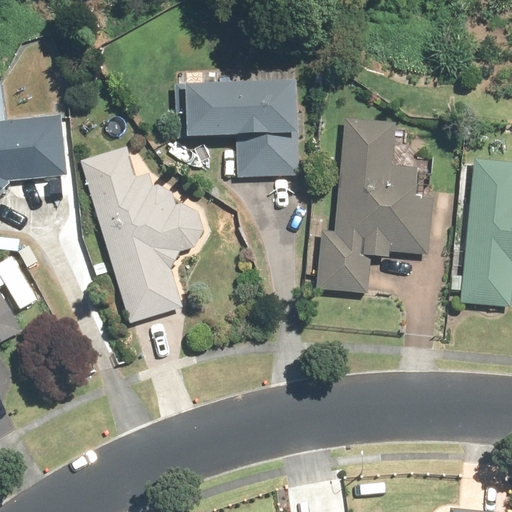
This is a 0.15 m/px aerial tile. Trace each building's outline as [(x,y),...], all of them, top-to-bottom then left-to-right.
[(67,77),(47,79),(50,104),(69,102),(67,77)] [(307,78),(194,81),(196,141),(238,139),(239,177),(311,175),(307,78)] [(72,177),(68,119),(0,123),(0,192),(1,182),(72,177)] [(326,229),(323,287),(376,290),(378,255),(436,258),(438,214),(422,213),(425,165),(398,164),(400,122),(346,119),(339,230),(326,229)] [(135,143),(81,160),(133,323),(188,305),(172,258),(208,246),(184,173),(149,185),(135,143)] [(511,160),(469,158),(461,301),(511,303),(511,160)] [(0,383),(6,380),(0,369),(0,348),(31,331),(4,282),(0,284),(0,383)]
